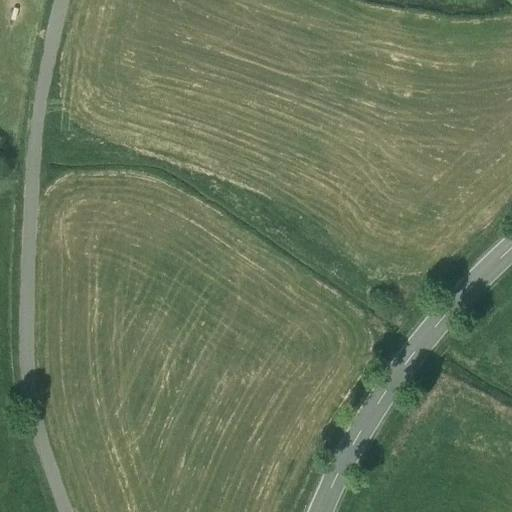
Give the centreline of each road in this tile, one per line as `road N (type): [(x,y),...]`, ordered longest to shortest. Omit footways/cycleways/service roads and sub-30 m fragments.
road 1 (unclassified): [(63,511),(33,430),(23,368),(27,187),(61,0)]
road 2 (tertiary): [(319,511),(401,367),(511,249)]
